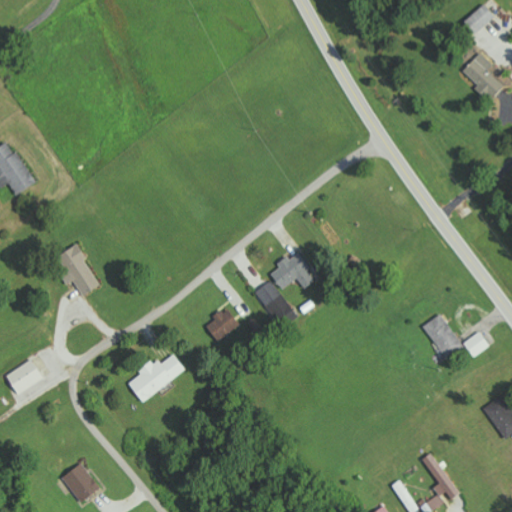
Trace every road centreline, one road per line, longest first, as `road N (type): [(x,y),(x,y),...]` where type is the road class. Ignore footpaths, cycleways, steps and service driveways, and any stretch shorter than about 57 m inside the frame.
road 1 (residential): [(386,142),(82,367),(76,389),(85,414),(164,511)]
road 2 (secondary): [(511,314),(386,142),(301,0)]
